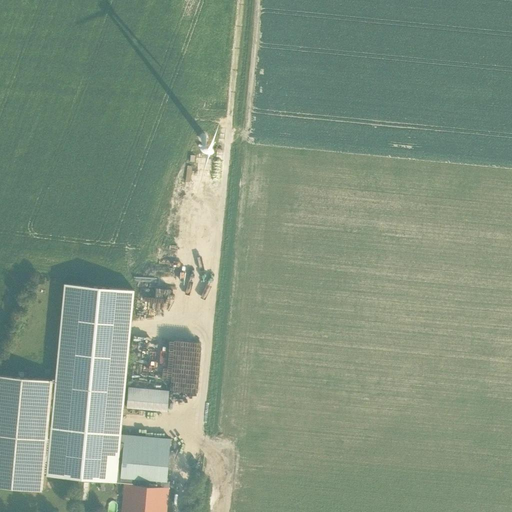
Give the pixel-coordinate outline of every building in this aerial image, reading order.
[(149,276),(149,284),(161,284),(161,276),(149,276)] [(0,486),(43,490),(44,474),(117,481),(134,290),(64,283),(52,379),(0,374),(0,486)] [(170,390),(133,387),(129,387),(127,407),(168,411),(170,390)] [(167,511),(170,489),(166,489),(171,439),(130,435),(121,434),(117,481),(124,482),(121,511),(167,511)] [(78,481),(77,499),(87,500),(88,482),(78,481)]
